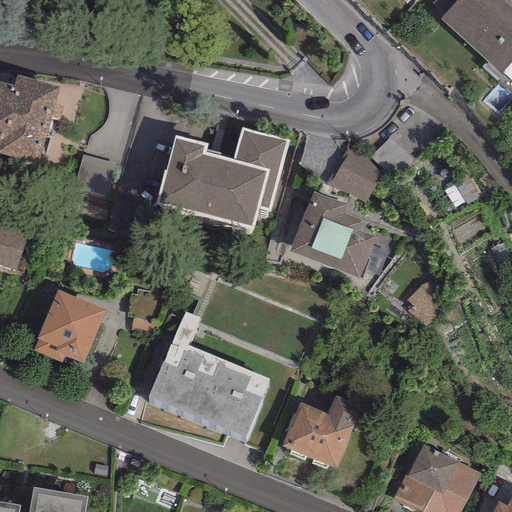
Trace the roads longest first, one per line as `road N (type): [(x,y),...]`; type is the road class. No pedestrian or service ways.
road 1 (tertiary): [(321,0),(381,67),(376,100),(356,119),(0,56)]
road 2 (tertiary): [(0,385),(308,511)]
